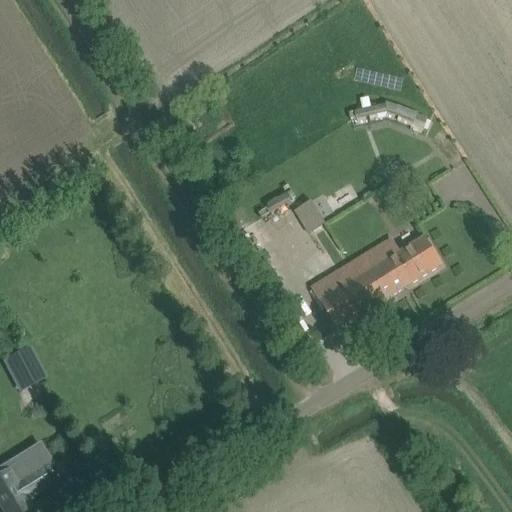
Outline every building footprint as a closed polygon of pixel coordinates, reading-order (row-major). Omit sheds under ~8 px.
[(275,209),(297,206),(295,196),(273,200),(275,209)] [(317,199),(301,207),(315,232),(330,224),(317,199)] [(442,267),(431,250),(425,240),(401,255),(393,242),(313,290),(338,331),(442,267)] [(21,365),(32,386),(47,378),(35,357),(21,365)] [(0,478),(0,506),(3,511),(26,511),(30,510),(26,504),(34,499),(33,496),(55,482),(46,468),(49,466),(38,448),(1,471),(4,476),(0,478)]
